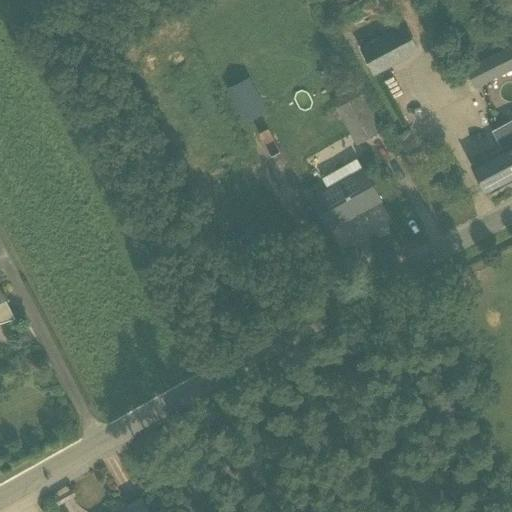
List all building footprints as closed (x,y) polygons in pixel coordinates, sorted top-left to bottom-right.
[(405,23),(360,48),(374,76),(420,51),(405,23)] [(511,45),(465,68),(475,88),(511,69),(511,45)] [(247,80),(229,88),(243,120),(262,111),(247,80)] [(356,144),(383,129),(362,93),(336,107),(356,144)] [(486,194),(511,180),(511,119),(492,130),(502,147),(470,165),(486,194)] [(329,229),(381,200),(362,167),(310,197),(329,229)] [(165,511),(164,508),(157,511),(149,511),(145,503),(128,511),(165,511)]
